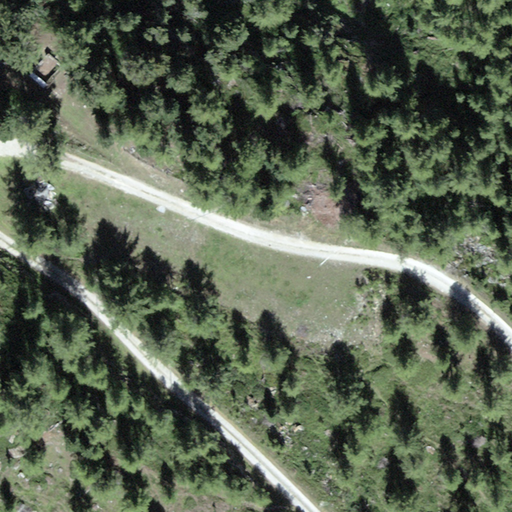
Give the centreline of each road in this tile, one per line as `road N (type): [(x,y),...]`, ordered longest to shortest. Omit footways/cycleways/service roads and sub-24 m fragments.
road 1 (track): [(0,208),(340,253),(511,408)]
road 2 (track): [(260,511),(125,336),(0,226)]
